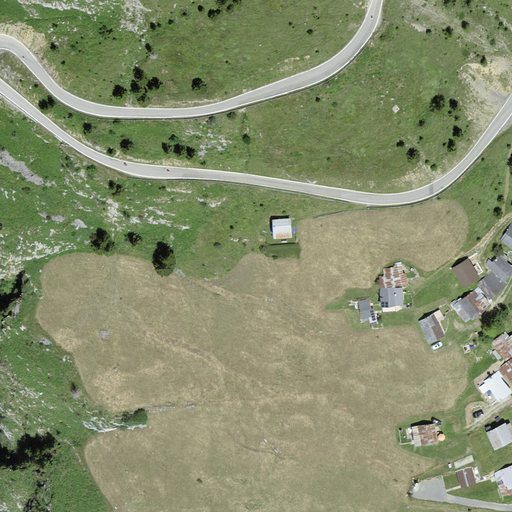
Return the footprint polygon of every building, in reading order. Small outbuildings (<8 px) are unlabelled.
[(290,237),(289,220),(274,221),(275,238),(290,237)] [(511,224),(501,240),(511,247),(511,224)] [(493,263),(490,260),(486,265),(504,280),(511,270),(511,268),(504,262),(507,258),(501,254),(493,263)] [(478,278),(468,261),(454,270),(464,286),(478,278)] [(402,274),(401,268),(385,269),(386,278),(382,278),(382,286),(406,284),(405,274),(402,274)] [(492,273),(478,284),(490,297),(503,286),(492,273)] [(403,305),(403,288),(382,289),(382,305),(403,305)] [(490,304),(479,289),(455,307),(466,321),(490,304)] [(376,321),(373,310),(371,310),(368,300),(359,302),(363,319),(370,317),(371,323),(376,321)] [(441,318),(438,312),(419,321),(429,342),(444,335),(437,320),(441,318)] [(511,335),(509,338),(506,334),(493,343),(505,360),(511,354),(511,335)] [(511,361),(501,370),(511,384),(511,361)] [(498,372),(485,381),(486,383),(480,388),(483,392),(490,388),(498,400),(510,392),(500,378),(502,377),(498,372)] [(436,442),(434,424),(413,427),(416,445),(436,442)] [(506,426),(505,424),(487,433),(495,449),(511,440),(511,439),(510,436),(511,435),(511,429),(510,425),(506,426)] [(511,490),(511,467),(496,473),(504,494),(511,490)] [(470,468),(458,472),(463,486),(475,483),(470,468)]
